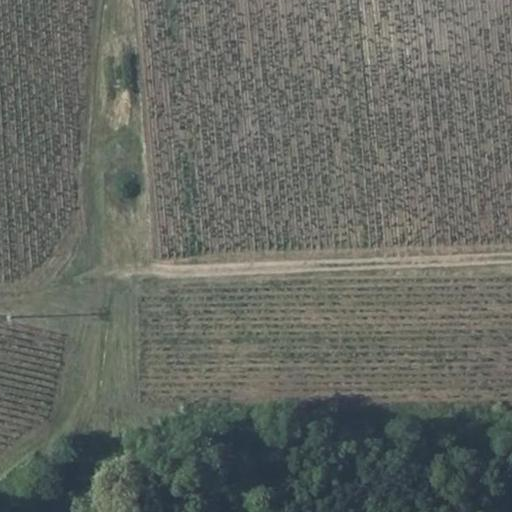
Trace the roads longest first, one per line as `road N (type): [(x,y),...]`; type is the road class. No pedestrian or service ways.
road 1 (track): [(511,256),(120,274),(0,297)]
road 2 (track): [(100,0),(85,229),(69,283)]
